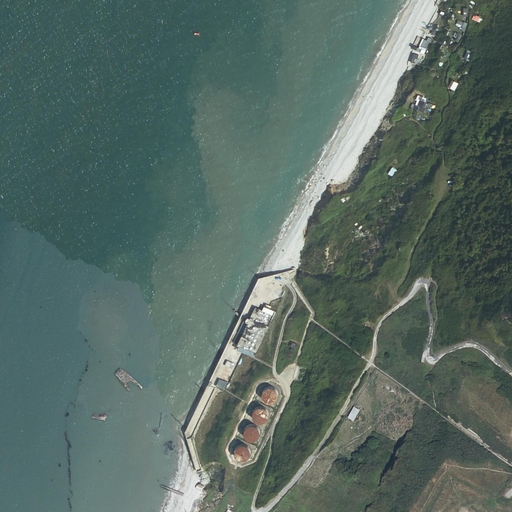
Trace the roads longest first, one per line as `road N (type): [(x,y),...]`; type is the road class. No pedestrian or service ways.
road 1 (track): [(223,511),(231,496),(223,445),(246,396),(273,375)]
road 2 (track): [(401,304),(396,292),(441,189)]
